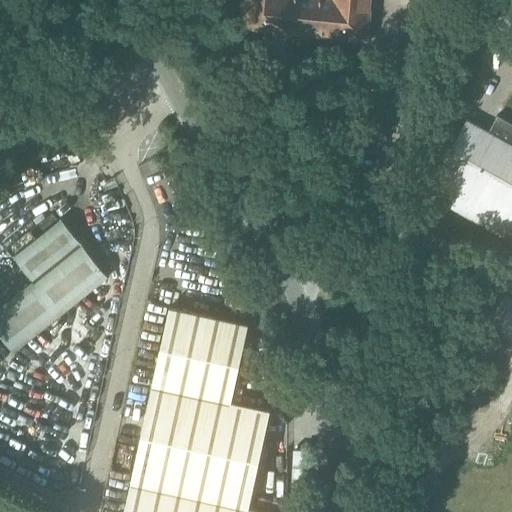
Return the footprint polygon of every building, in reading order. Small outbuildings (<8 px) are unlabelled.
[(246,0),(244,26),(367,38),(370,0),(246,0)] [(467,118),(425,192),(511,240),(511,122),(497,115),(488,131),(467,118)] [(350,150),(351,140),(333,138),(332,148),(350,150)] [(33,280),(0,306),(0,333),(14,351),(89,291),(108,276),(61,217),(14,255),(33,280)] [(131,481),(248,507),(270,410),(231,401),(248,324),(169,306),(131,481)] [(247,511),(248,507),(131,481),(123,511),(247,511)]
